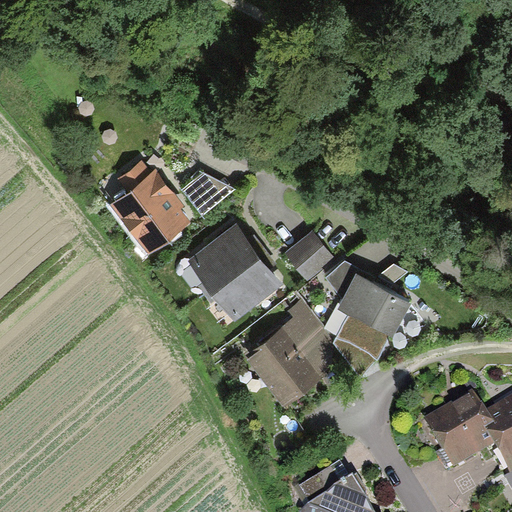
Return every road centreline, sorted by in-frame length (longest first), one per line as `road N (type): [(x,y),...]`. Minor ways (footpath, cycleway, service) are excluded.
road 1 (track): [(229,0),(354,65),(511,99)]
road 2 (residential): [(511,316),(322,191),(258,166)]
road 3 (residential): [(423,511),(358,409),(380,386),(438,357),(511,349)]
